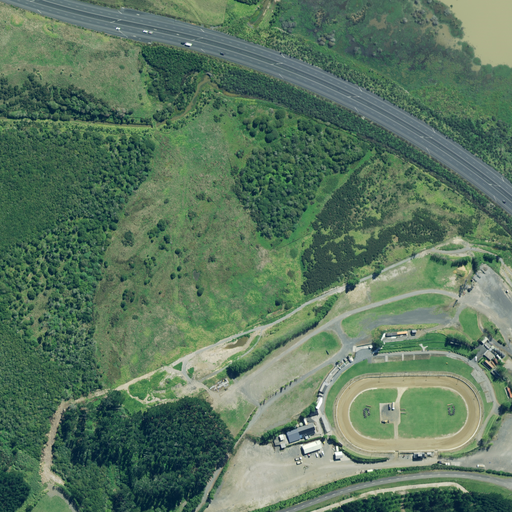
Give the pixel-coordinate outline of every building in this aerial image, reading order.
[(494,355),(487,350),(483,355),(490,360),(494,355)] [(492,367),(485,360),(482,363),(489,370),(492,367)] [(337,368),(335,366),(322,381),(325,383),(337,368)] [(500,374),(495,369),(491,372),(496,378),(500,374)] [(323,399),(319,397),(313,407),(317,409),(321,402),(323,399)] [(332,430),(326,415),(320,418),(326,432),(332,430)] [(314,425),(298,430),(300,438),(317,433),(314,425)] [(321,442),(304,447),(306,456),(324,451),(321,442)]
